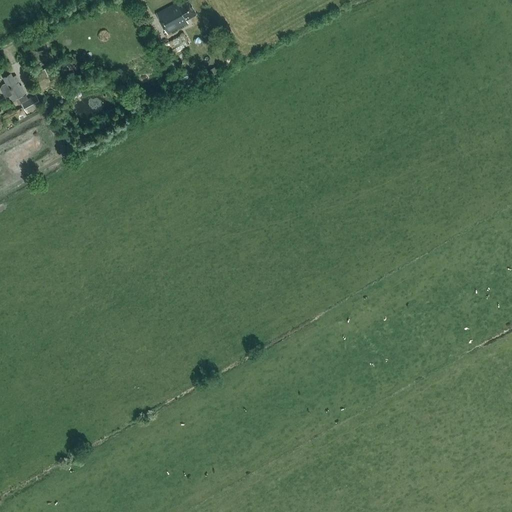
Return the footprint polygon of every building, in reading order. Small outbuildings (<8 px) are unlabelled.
[(197,14),(189,0),(188,0),(179,5),(177,3),(159,12),(170,33),(189,23),(187,20),(197,14)] [(189,44),(184,34),(169,42),(174,51),(189,44)] [(24,96),(26,95),(21,86),(20,86),(19,84),(19,83),(16,76),(12,78),(11,74),(3,78),(6,84),(2,85),(0,88),(4,96),(8,97),(11,103),(19,99),(21,103),(26,101),(24,96)] [(22,103),(27,113),(42,106),(37,95),(22,103)] [(7,125),(19,119),(16,113),(4,119),(7,125)]
